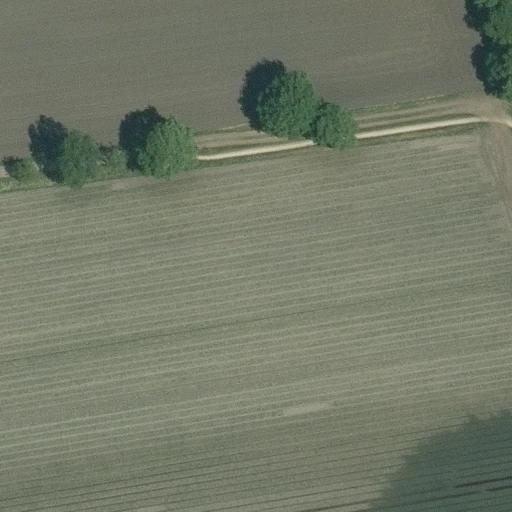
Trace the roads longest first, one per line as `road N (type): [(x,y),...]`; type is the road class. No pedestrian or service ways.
road 1 (track): [(176,148),(461,105),(487,104),(511,119)]
road 2 (unclassified): [(0,172),(176,148)]
